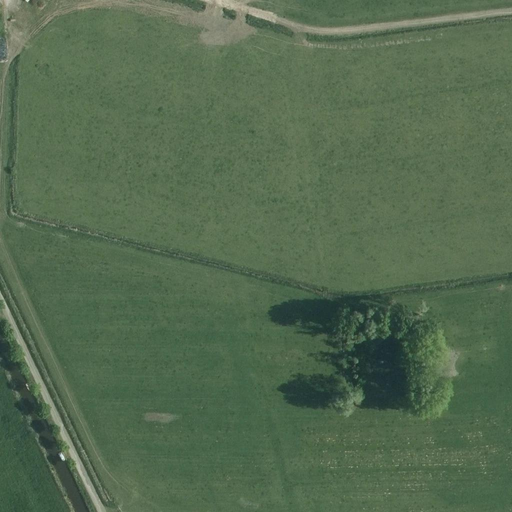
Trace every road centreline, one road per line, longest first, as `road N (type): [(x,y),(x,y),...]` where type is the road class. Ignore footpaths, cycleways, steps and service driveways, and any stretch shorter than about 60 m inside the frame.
road 1 (unclassified): [(0,297),(102,511)]
road 2 (residential): [(224,0),(321,25),(445,16)]
